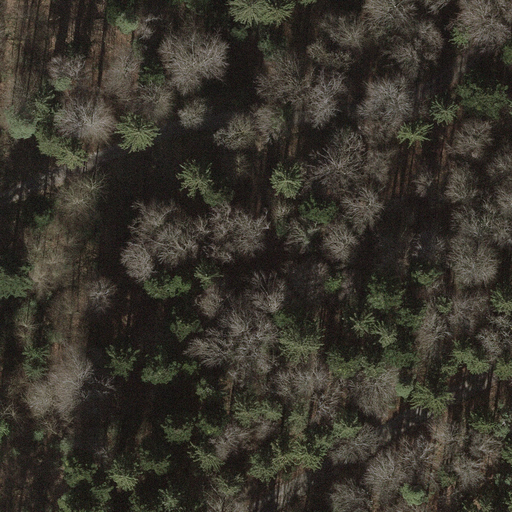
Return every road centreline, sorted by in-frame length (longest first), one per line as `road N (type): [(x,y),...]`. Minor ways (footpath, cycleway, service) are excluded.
road 1 (track): [(0,199),(188,121),(359,111),(437,83),(511,16)]
road 2 (track): [(259,511),(511,366)]
